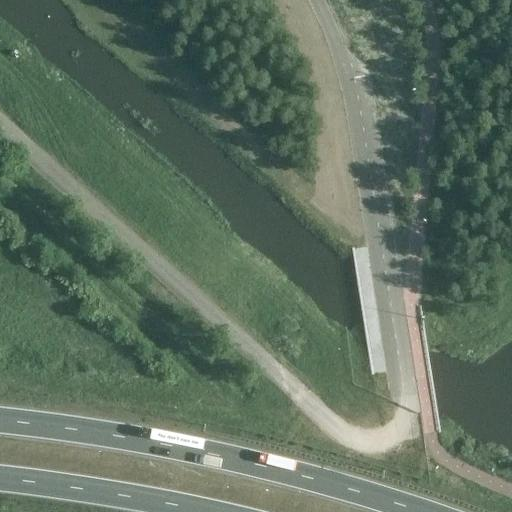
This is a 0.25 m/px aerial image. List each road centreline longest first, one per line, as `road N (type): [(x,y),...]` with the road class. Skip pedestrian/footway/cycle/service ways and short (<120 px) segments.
road 1 (track): [(0,123),(337,429),(356,439),(389,438),(406,410)]
road 2 (trunk): [(420,511),(215,455),(0,420)]
road 3 (trunk): [(0,478),(205,511)]
